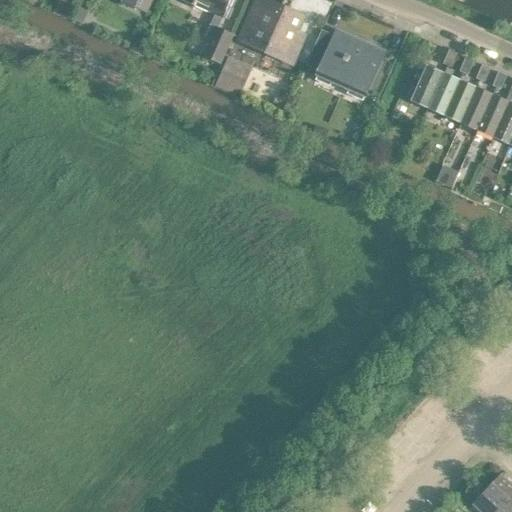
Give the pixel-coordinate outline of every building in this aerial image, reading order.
[(62,0),(58,11),(68,15),(74,0),(62,0)] [(124,0),(123,2),(145,12),(150,0),(124,0)] [(204,56),(220,63),(232,34),(217,28),(222,18),(229,0),(184,0),(193,4),(192,6),(195,8),(197,3),(208,8),(207,10),(215,14),(205,36),(212,39),(204,56)] [(265,0),(255,0),(254,4),(238,40),(296,66),(297,64),(293,63),(300,46),(293,43),(305,17),(265,0)] [(77,6),(72,17),(78,20),(82,22),(83,20),(87,11),(83,9),(77,6)] [(321,30),(306,65),(320,71),(316,78),(330,84),(333,76),(351,84),(348,92),(363,99),(384,52),(366,44),(364,48),(354,43),(356,40),(337,32),(335,36),(321,30)] [(457,53),(449,50),(443,64),(451,67),(457,53)] [(228,56),(215,85),(234,93),(247,64),(228,56)] [(473,60),(465,57),(459,71),(467,74),(473,60)] [(490,68),(482,64),(476,78),(484,82),(490,68)] [(443,73),(426,65),(410,101),(428,108),(443,73)] [(506,75),(498,72),(492,85),(500,89),(506,75)] [(460,80),(443,73),(428,108),(444,115),(460,80)] [(476,87),(460,80),(444,115),(460,123),(476,87)] [(493,94),(476,87),(460,123),(477,130),(493,94)] [(509,102),(493,94),(477,130),(493,137),(509,102)] [(511,139),(511,103),(509,102),(493,137),(510,145),(511,139)] [(473,504),(481,511),(496,511),(511,494),(511,486),(500,475),(473,504)] [(511,511),(511,494),(496,511),(511,511)]
